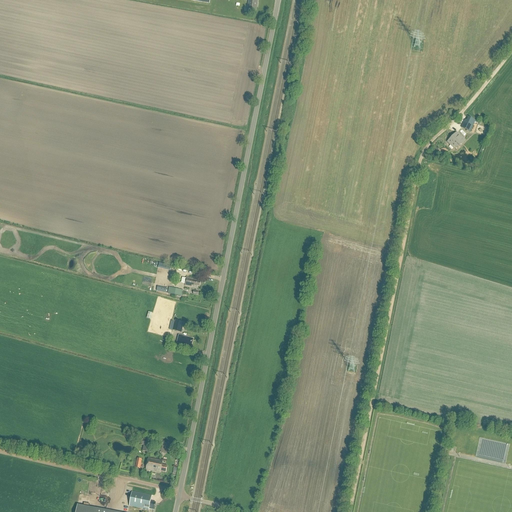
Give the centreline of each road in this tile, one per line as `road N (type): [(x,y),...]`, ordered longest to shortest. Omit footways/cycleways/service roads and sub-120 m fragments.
road 1 (unclassified): [(180,495),(277,0)]
road 2 (track): [(348,511),(423,153),(511,51)]
